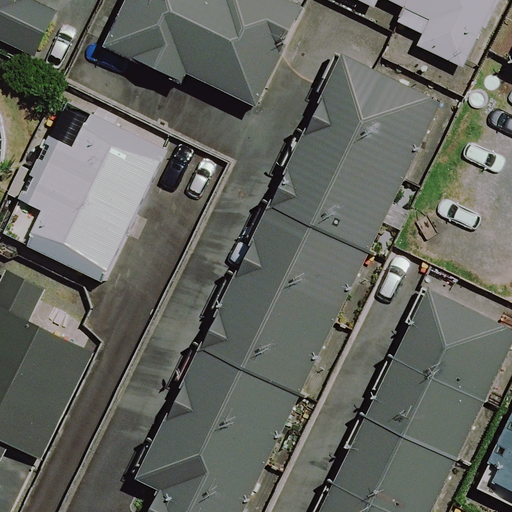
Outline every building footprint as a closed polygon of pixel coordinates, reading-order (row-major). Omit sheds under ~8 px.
[(0,0),(0,38),(40,58),(63,10),(42,0),(0,0)] [(134,0),(114,44),(191,80),(195,70),(267,104),(314,4),(305,0),(134,0)] [(367,0),(380,6),(382,0),(399,0),(436,17),(423,44),(469,66),(500,0),(367,0)] [(250,511),(451,100),(350,52),(144,476),(170,489),(158,511),(250,511)] [(173,148),(98,113),(83,146),(56,133),(26,197),(52,209),(35,244),(111,280),(173,148)] [(48,289),(11,270),(0,292),(0,435),(46,459),(101,351),(34,317),(48,289)] [(436,511),(511,358),(511,323),(439,288),(328,511),(436,511)] [(511,427),(497,459),(511,466),(505,479),(511,482),(511,427)]
